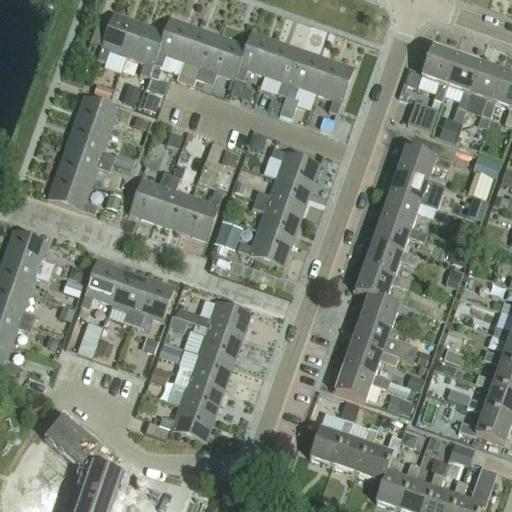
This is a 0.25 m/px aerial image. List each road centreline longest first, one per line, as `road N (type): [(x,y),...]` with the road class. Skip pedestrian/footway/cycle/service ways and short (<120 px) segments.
road 1 (residential): [(304,322),(14,212)]
road 2 (residential): [(252,465),(137,468),(115,459),(63,396)]
road 3 (residential): [(359,163),(170,102)]
road 4 (residential): [(359,163),(410,1)]
road 5 (residential): [(304,322),(359,163)]
road 6 (residential): [(252,465),(304,322)]
